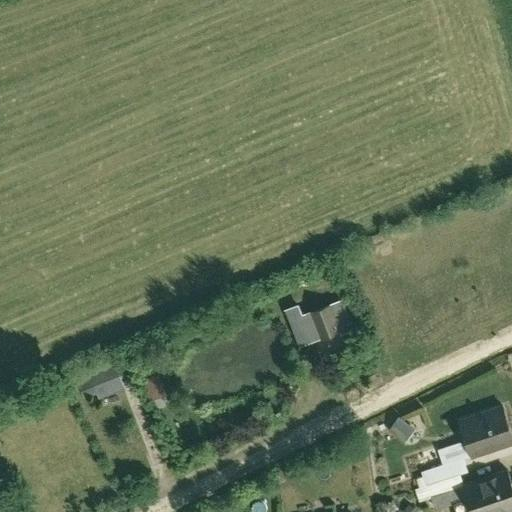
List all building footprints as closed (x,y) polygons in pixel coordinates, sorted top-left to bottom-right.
[(352,331),(342,302),(316,312),(327,340),(352,331)] [(127,387),(132,385),(122,364),(102,373),(111,394),(127,387)] [(144,395),(161,392),(156,371),(140,375),(144,395)] [(482,455),(511,444),(511,422),(509,416),(511,414),(511,409),(508,399),(467,413),(482,455)] [(395,429),(413,442),(423,427),(405,414),(395,429)] [(483,511),(511,511),(511,466),(472,481),(474,485),(483,511)] [(428,502),(474,485),(472,481),(469,473),(423,490),(428,502)]
